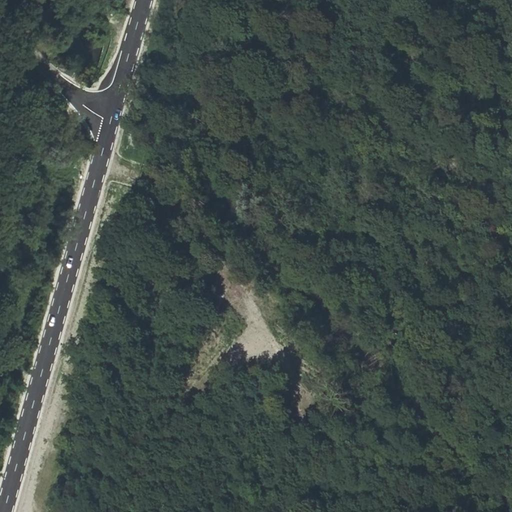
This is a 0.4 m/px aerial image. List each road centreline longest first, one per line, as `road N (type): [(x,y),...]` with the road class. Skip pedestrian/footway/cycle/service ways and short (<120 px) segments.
road 1 (secondary): [(109,126),(5,511)]
road 2 (unclassified): [(0,19),(109,126)]
road 3 (secondary): [(144,0),(109,126)]
